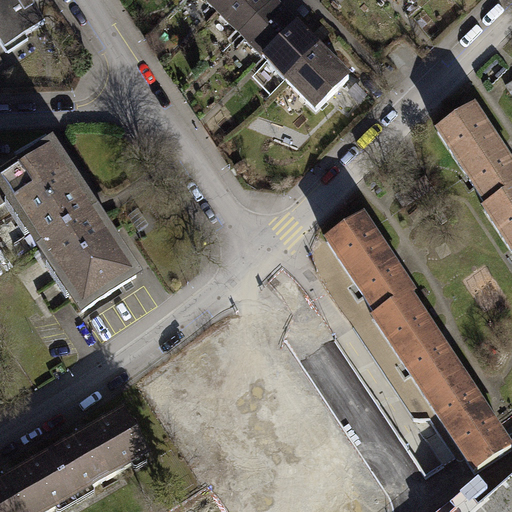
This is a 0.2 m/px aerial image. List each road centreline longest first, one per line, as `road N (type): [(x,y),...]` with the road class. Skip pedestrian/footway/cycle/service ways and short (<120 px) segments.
road 1 (residential): [(256,266),(511,9)]
road 2 (residential): [(0,445),(256,266)]
road 3 (residential): [(256,266),(421,511)]
road 4 (residential): [(154,115),(256,266)]
road 5 (residential): [(154,115),(0,118)]
road 6 (residential): [(79,0),(154,115)]
